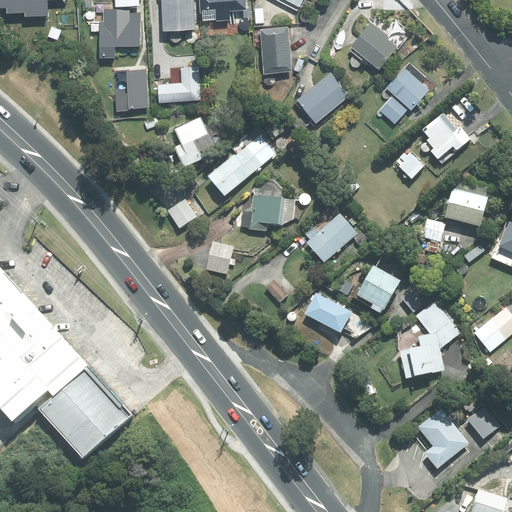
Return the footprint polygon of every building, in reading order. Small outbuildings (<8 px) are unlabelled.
[(196,0),(164,0),(167,33),(198,31),(196,0)] [(202,0),(203,15),(248,11),(247,0),(202,0)] [(285,0),(301,8),(305,0),(285,0)] [(102,23),(102,60),(118,59),(118,49),(143,48),(142,22),(131,22),(130,10),(105,10),(105,23),(102,23)] [(354,48),(367,59),(363,63),(368,67),(372,63),(382,71),(399,48),(388,40),(390,37),(373,24),(354,48)] [(262,31),(266,76),(293,73),(289,28),(262,31)] [(389,89),(414,111),(436,87),(411,64),(389,89)] [(128,91),(117,91),(118,109),(151,106),(148,68),(127,70),(128,91)] [(331,75),(300,101),(319,124),(351,97),(331,75)] [(432,136),(428,138),(432,143),(429,145),(436,153),(433,156),(441,164),(455,151),(458,155),(472,143),(461,130),(454,136),(444,124),(447,121),(444,117),(428,131),(432,136)] [(201,121),(176,133),(183,148),(176,151),(186,173),(205,163),(202,156),(215,149),(201,121)] [(270,131),(278,141),(286,134),(278,124),(270,131)] [(236,158),(210,182),(228,201),(277,157),(261,139),(260,140),(256,135),(244,145),(248,150),(238,160),(236,158)] [(424,172),(423,171),(424,169),(412,157),(409,160),(405,157),(402,161),(406,165),(400,171),(413,183),(424,172)] [(455,191),(447,222),(482,231),(490,200),(486,199),(488,190),(458,182),(456,192),(455,191)] [(243,229),(252,230),(252,233),(269,235),(269,229),(283,231),(283,229),(294,224),(296,203),(255,198),(253,215),(244,214),(243,229)] [(187,203),(169,214),(181,232),(198,220),(187,203)] [(312,243),(309,247),(327,266),(359,236),(335,211),(308,238),(312,243)] [(417,213),(409,220),(413,226),(421,219),(417,213)] [(443,227),(444,225),(428,221),(424,240),(443,244),(446,228),(443,227)] [(214,243),(208,273),(229,277),(231,267),(235,267),(236,262),(232,261),(235,248),(214,243)] [(431,254),(438,256),(440,249),(433,247),(431,254)] [(481,249),(474,255),(479,260),(485,254),(481,249)] [(134,422),(0,269),(0,406),(17,426),(36,409),(86,465),(134,422)] [(377,273),(361,302),(387,316),(403,286),(377,273)] [(355,283),(345,278),(339,290),(349,296),(355,283)] [(485,281),(477,288),(491,303),(499,296),(485,281)] [(289,298),(275,283),(267,290),(281,306),(289,298)] [(307,304),(288,321),(299,334),(303,330),(309,337),(324,323),(307,304)] [(436,304),(418,320),(432,336),(421,339),(422,343),(412,345),(414,353),(402,356),(408,384),(418,381),(419,384),(438,379),(437,377),(446,375),(441,351),(461,335),(436,304)] [(511,316),(507,310),(476,337),(492,355),(511,338),(511,316)] [(365,390),(370,399),(377,395),(373,386),(365,390)] [(472,407),(464,415),(474,425),(482,417),(472,407)] [(425,439),(452,466),(466,452),(439,424),(435,428),(430,423),(424,429),(429,435),(425,439)] [(475,511),(506,511),(510,502),(481,493),(475,511)]
